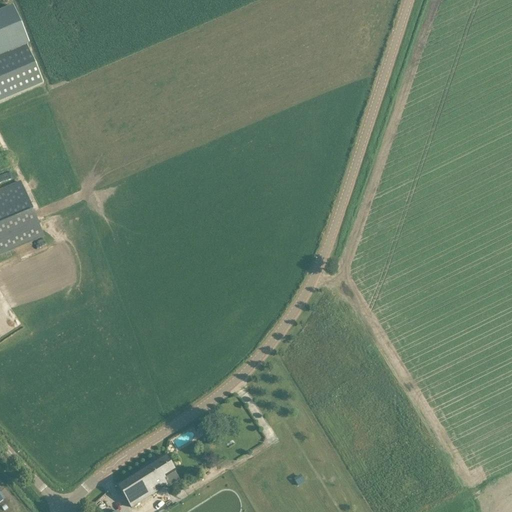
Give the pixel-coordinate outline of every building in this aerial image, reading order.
[(12,7),(0,12),(0,56),(26,45),(28,44),(12,7)] [(27,47),(26,47),(0,58),(0,102),(43,85),(27,47)] [(0,256),(44,238),(20,182),(0,190),(0,256)] [(210,427),(206,420),(199,425),(203,432),(210,427)] [(175,448),(194,440),(191,431),(171,440),(175,448)] [(117,485),(118,486),(131,508),(167,486),(163,480),(175,472),(165,456),(117,485)] [(227,476),(213,484),(219,493),(232,485),(227,476)] [(177,507),(179,511),(209,511),(201,494),(177,507)]
